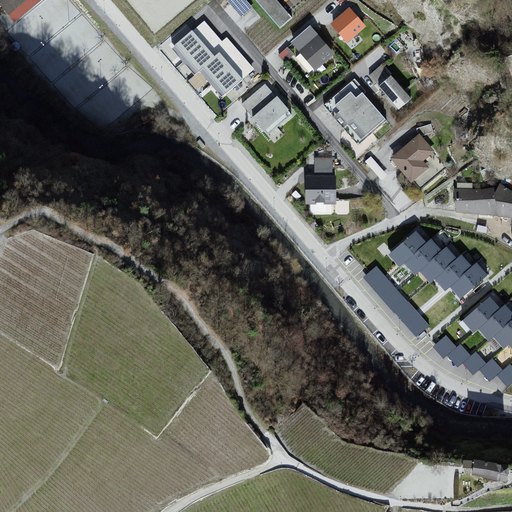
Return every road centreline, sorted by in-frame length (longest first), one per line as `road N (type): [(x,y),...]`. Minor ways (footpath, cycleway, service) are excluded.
road 1 (track): [(0,231),(41,211),(170,289),(227,356),(246,409),(281,456)]
road 2 (residential): [(316,258),(399,219),(223,15)]
road 3 (residential): [(100,0),(316,258)]
road 4 (residential): [(316,258),(418,375),(511,406)]
road 5 (unclassified): [(393,504),(333,485),(281,456),(167,511)]
